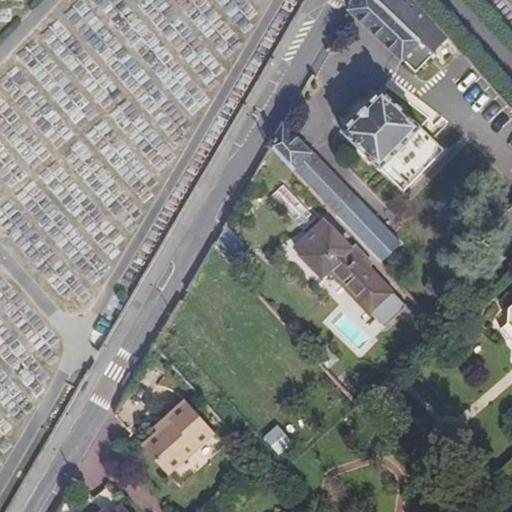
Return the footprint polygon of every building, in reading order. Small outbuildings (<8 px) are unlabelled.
[(356,0),(350,11),(413,75),(434,55),(433,52),(450,36),(416,0),(356,0)] [(380,86),(339,129),(378,168),(420,125),(380,86)] [(282,126),(271,147),(334,218),(351,203),(345,196),(342,190),(326,171),(319,167),(282,126)] [(304,231),(316,219),(284,186),(272,197),(304,231)] [(511,205),(499,217),(511,232),(511,205)] [(322,222),(293,250),(318,278),(326,271),(365,316),(389,297),(322,222)] [(231,263),(246,247),(225,224),(214,244),(231,263)] [(315,354),(330,370),(339,360),(327,345),(315,354)] [(385,374),(353,402),(358,407),(390,379),(385,374)] [(188,404),(170,420),(173,425),(163,435),(147,451),(172,477),(216,435),(188,404)] [(173,425),(170,420),(159,431),(163,435),(173,425)] [(469,502),(458,511),(473,511),(475,510),(469,502)]
